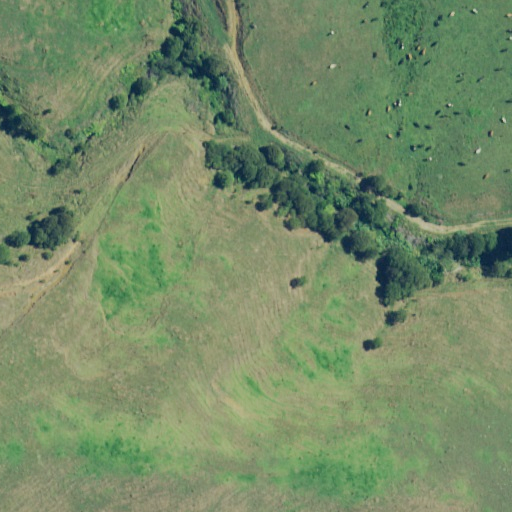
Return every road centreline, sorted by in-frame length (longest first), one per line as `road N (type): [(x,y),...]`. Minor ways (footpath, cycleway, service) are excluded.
road 1 (track): [(511,218),(437,224),(252,110),(202,0)]
road 2 (track): [(102,0),(36,66),(0,56)]
